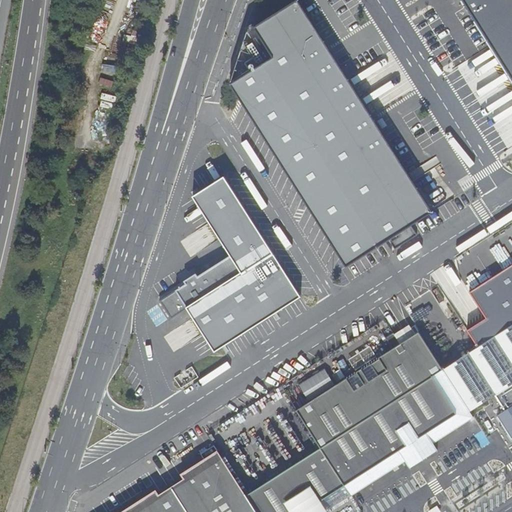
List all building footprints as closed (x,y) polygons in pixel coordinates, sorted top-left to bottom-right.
[(511,0),(461,0),(511,81),(511,0)] [(433,212),(299,4),(256,31),(275,61),(270,64),(255,40),(245,46),(253,59),(244,64),(250,74),(231,86),(347,267),(390,240),(396,249),(417,235),(411,226),(433,212)] [(301,295),(224,177),(189,199),(227,257),(173,292),(212,352),(301,295)] [(328,511),(327,511),(405,461),(410,467),(437,450),(433,443),(473,417),(419,332),(400,343),(394,333),(386,338),(392,348),(296,410),(320,448),(246,495),(215,445),(201,454),(209,466),(184,482),(189,491),(166,506),(161,497),(137,511),(328,511)] [(299,383),(310,400),(336,383),(325,367),(299,383)] [(511,438),(511,405),(497,415),(511,438)] [(184,482),(173,489),(178,498),(189,491),(184,482)] [(173,489),(161,497),(166,506),(178,498),(173,489)]
